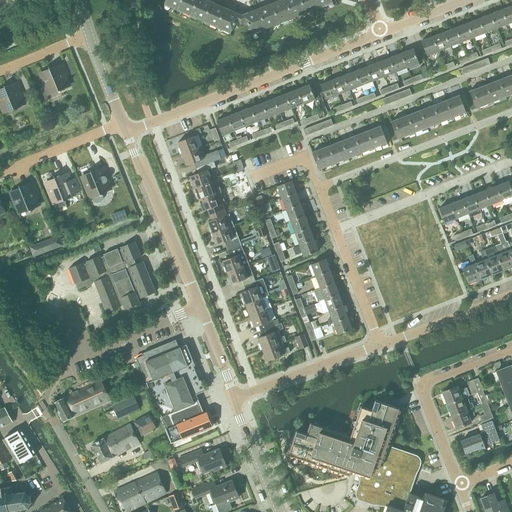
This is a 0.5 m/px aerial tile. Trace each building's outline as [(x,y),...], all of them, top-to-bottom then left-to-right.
[(177,10),(182,0),(165,0),(164,4),(177,10)] [(182,0),(177,10),(190,16),(197,0),(182,0)] [(204,22),(213,2),(207,0),(197,0),(190,16),(204,22)] [(279,23),(293,18),(285,0),(280,0),(272,3),(279,23)] [(285,0),(293,18),(307,13),(302,0),(285,0)] [(320,8),(316,0),(302,0),(307,13),(320,8)] [(217,28),(226,8),(213,2),(204,22),(217,28)] [(279,23),(272,3),(258,9),(266,29),(279,23)] [(508,23),(509,24),(511,22),(511,6),(503,9),(508,23)] [(217,28),(230,34),(234,25),(241,28),(241,15),(226,8),(217,28)] [(252,34),(266,29),(258,9),(241,15),(241,28),(248,25),(252,34)] [(497,27),(497,28),(509,24),(508,23),(503,9),(492,14),(497,27)] [(485,31),(486,33),(497,28),(497,27),(492,14),(480,18),(485,31)] [(480,18),(468,23),(473,36),(474,37),(486,33),(485,31),(480,18)] [(468,23),(456,28),(462,42),(474,37),(473,36),(468,23)] [(456,28),(445,32),(450,45),(451,46),(462,42),(456,28)] [(445,32),(433,37),(438,50),(439,51),(451,46),(450,45),(445,32)] [(433,37),(421,41),(427,56),(439,51),(438,50),(433,37)] [(402,55),(405,63),(407,68),(419,63),(414,50),(402,54),(402,55)] [(395,72),(395,73),(407,68),(405,63),(402,55),(402,54),(390,59),(395,72)] [(390,59),(378,63),(383,77),(395,73),(395,72),(390,59)] [(488,59),(461,69),(463,75),(490,65),(488,59)] [(68,75),(63,62),(51,68),(38,73),(47,95),(59,90),(60,91),(62,91),(61,89),(69,86),(65,76),(68,75)] [(378,63),(366,68),(371,81),(371,82),(383,77),(378,63)] [(366,68),(354,72),(359,85),(360,86),(371,82),(371,81),(366,68)] [(354,72),(343,77),(344,78),(349,90),(360,86),(359,85),(354,72)] [(511,83),(509,76),(496,81),(503,99),(511,95),(511,83)] [(343,77),(332,81),(337,93),(338,95),(349,90),(344,78),(343,77)] [(23,93),(18,81),(6,86),(1,88),(0,88),(0,105),(3,112),(14,108),(15,110),(17,109),(16,108),(24,105),(20,95),(23,93)] [(332,81),(321,85),(326,99),(338,95),(337,93),(332,81)] [(496,81),(483,86),(490,104),(503,99),(496,81)] [(309,85),(299,89),(298,90),(303,103),(304,104),(315,100),(309,85)] [(490,104),(483,86),(469,91),(476,109),(490,104)] [(408,89),(381,100),(384,106),(411,95),(408,89)] [(298,90),(287,94),(292,106),(292,108),(304,104),(303,103),(298,90)] [(287,94),(276,99),(281,112),(281,113),(292,108),(292,106),(287,94)] [(445,101),(452,118),(466,113),(459,96),(445,101)] [(276,99),(264,103),(270,117),(281,113),(281,112),(276,99)] [(445,101),(431,106),(438,124),(452,118),(445,101)] [(264,103),(253,108),(258,122),(270,117),(264,103)] [(431,106),(418,111),(424,129),(438,124),(431,106)] [(253,108),(241,112),(246,126),(253,124),(258,122),(253,108)] [(418,111),(404,117),(411,134),(424,129),(418,111)] [(241,112),(229,117),(235,131),(246,126),(241,112)] [(229,117),(217,122),(222,136),(235,131),(229,117)] [(404,117),(391,122),(397,139),(411,134),(404,117)] [(331,119),(304,129),(306,136),(334,125),(331,119)] [(380,126),(368,131),(374,148),(387,144),(380,126)] [(215,129),(209,131),(213,142),(219,140),(215,129)] [(368,131),(355,136),(361,153),(374,148),(368,131)] [(340,141),(347,159),(361,153),(355,136),(340,141)] [(178,143),(182,154),(198,148),(193,137),(178,143)] [(347,159),(340,141),(326,146),(333,164),(347,159)] [(326,146),(312,152),(319,169),(333,164),(326,146)] [(196,169),(214,162),(221,159),(218,150),(201,156),(198,148),(182,154),(187,166),(194,164),(196,169)] [(190,177),(195,189),(211,182),(206,170),(216,167),(214,162),(196,169),(198,174),(190,177)] [(114,189),(105,166),(80,176),(90,199),(93,197),(93,199),(94,199),(94,200),(95,201),(96,201),(97,201),(98,201),(100,201),(101,201),(103,199),(104,198),(104,196),(104,195),(103,194),(104,194),(104,193),(114,189)] [(78,195),(69,172),(44,182),(53,205),(56,204),(58,209),(67,205),(66,202),(66,201),(67,200),(68,199),(78,195)] [(246,176),(236,180),(237,184),(248,181),(246,176)] [(278,186),(282,197),(296,192),(292,181),(278,186)] [(511,189),(508,181),(497,185),(503,200),(511,196),(511,189)] [(43,204),(34,182),(9,192),(18,215),(43,204)] [(195,189),(199,199),(215,193),(211,182),(195,189)] [(497,185),(485,190),(490,203),(491,205),(503,200),(497,185)] [(485,190),(474,194),(479,209),(491,205),(490,203),(485,190)] [(215,193),(199,199),(204,211),(211,208),(213,214),(224,210),(224,209),(227,208),(221,191),(215,193)] [(282,197),(286,208),(300,203),(296,192),(282,197)] [(474,194),(462,199),(468,212),(468,213),(479,209),(474,194)] [(256,198),(260,207),(261,206),(265,205),(261,196),(256,198)] [(462,199),(451,203),(456,217),(456,218),(468,213),(468,212),(462,199)] [(286,208),(291,221),(305,216),(300,203),(286,208)] [(439,208),(445,222),(456,218),(456,217),(451,203),(439,208)] [(260,207),(263,216),(264,216),(268,214),(265,205),(260,207)] [(208,222),(212,234),(233,226),(228,214),(226,215),(224,210),(213,214),(215,219),(208,222)] [(511,219),(509,214),(500,218),(502,223),(511,219)] [(291,221),(295,233),(307,228),(309,227),(305,216),(291,221)] [(266,221),(269,230),(271,229),(274,228),(271,219),(266,221)] [(497,225),(495,220),(486,224),(488,229),(497,225)] [(488,229),(486,224),(477,227),(479,232),(488,229)] [(223,242),(227,251),(241,245),(233,226),(212,234),(217,245),(223,242)] [(264,227),(257,229),(260,238),(267,236),(264,227)] [(295,233),(300,244),(301,244),(314,239),(309,227),(307,228),(295,233)] [(269,230),(273,239),(274,238),(278,237),(274,228),(269,230)] [(473,234),(471,229),(462,233),(464,238),(473,234)] [(496,246),(499,254),(498,255),(504,271),(511,267),(511,258),(509,251),(510,250),(507,242),(506,242),(502,232),(497,234),(501,244),(496,246)] [(464,238),(462,233),(453,236),(455,241),(464,238)] [(304,256),(318,251),(314,239),(301,244),(300,244),(304,256)] [(465,240),(459,242),(461,249),(467,247),(465,240)] [(94,282),(106,311),(123,305),(125,309),(141,303),(139,298),(156,292),(144,261),(137,263),(135,260),(142,257),(136,241),(69,268),(75,284),(76,284),(78,289),(87,285),(88,287),(92,285),(91,283),(94,282)] [(274,244),(278,253),(279,252),(283,251),(279,242),(274,244)] [(223,261),(227,273),(248,265),(241,245),(227,251),(230,258),(223,261)] [(495,256),(487,259),(486,260),(492,275),(504,271),(498,255),(499,254),(496,246),(492,248),(495,256)] [(270,248),(260,251),(264,259),(273,256),(270,248)] [(469,284),(480,280),(474,264),(475,264),(472,255),(471,256),(469,250),(466,251),(471,265),(463,269),(462,266),(459,267),(465,283),(468,282),(469,284)] [(278,253),(281,262),(283,262),(286,260),(283,251),(278,253)] [(483,261),(475,264),(474,264),(480,280),(492,275),(486,260),(487,259),(484,251),(480,253),(483,261)] [(325,259),(311,264),(316,276),(330,270),(325,259)] [(241,281),(243,286),(254,281),(248,265),(227,273),(232,285),(241,281)] [(316,276),(320,287),(334,282),(330,270),(316,276)] [(292,275),(287,277),(290,286),(295,284),(292,275)] [(240,293),(245,304),(261,298),(261,299),(269,296),(262,279),(255,282),(254,281),(243,286),(245,291),(240,293)] [(320,287),(324,299),(338,294),(334,282),(320,287)] [(295,284),(290,286),(294,295),(295,295),(299,293),(295,284)] [(324,299),(329,310),(343,305),(338,294),(324,299)] [(245,304),(249,316),(265,310),(261,299),(261,298),(245,304)] [(301,298),(295,300),(299,309),(304,307),(301,298)] [(313,305),(304,308),(307,315),(316,312),(313,305)] [(334,323),(333,322),(347,317),(343,305),(329,310),(332,318),(328,319),(330,324),(334,323)] [(304,307),(299,309),(302,318),(308,316),(307,315),(304,308),(304,307)] [(261,325),(263,330),(275,326),(273,320),(270,321),(265,310),(249,316),(254,328),(261,325)] [(338,334),(352,328),(347,317),(333,322),(334,323),(338,334)] [(316,320),(310,323),(312,329),(319,326),(316,320)] [(258,338),(262,350),(284,342),(285,341),(283,336),(280,338),(277,331),(282,329),(280,324),(275,326),(263,330),(265,335),(258,338)] [(299,336),(300,340),(303,348),(309,346),(304,334),(303,334),(299,336)] [(143,355),(136,358),(137,361),(158,410),(159,409),(162,416),(161,417),(171,444),(183,439),(213,427),(206,411),(203,413),(196,395),(205,390),(201,380),(199,381),(193,366),(195,365),(187,344),(179,348),(176,340),(142,354),(143,355)] [(284,342),(262,350),(267,362),(288,353),(284,342)] [(511,364),(497,371),(511,410),(511,364)] [(478,379),(468,383),(472,395),(477,393),(482,391),(483,391),(478,379)] [(111,399),(102,380),(65,397),(75,415),(111,399)] [(458,386),(443,392),(447,404),(462,398),(458,386)] [(482,391),(477,393),(481,405),(487,402),(483,391),(482,391)] [(133,396),(119,402),(113,405),(119,418),(139,409),(133,396)] [(75,415),(65,397),(54,402),(64,421),(75,415)] [(452,416),(467,410),(462,398),(447,404),(452,416)] [(350,436),(310,423),(306,434),(296,430),(288,455),(350,476),(351,472),(363,476),(357,495),(361,500),(369,503),(370,500),(387,506),(385,511),(442,511),(445,506),(442,505),(444,499),(425,493),(423,499),(417,497),(418,496),(409,493),(419,465),(419,462),(417,457),(386,446),(399,408),(375,400),(372,410),(360,406),(350,436)] [(485,415),(482,416),(480,417),(482,422),(493,418),(493,417),(487,402),(481,405),(485,415)] [(0,427),(12,421),(9,414),(9,413),(6,407),(3,409),(0,403),(0,427)] [(472,422),(467,410),(452,416),(456,428),(472,422)] [(149,414),(133,423),(141,437),(157,428),(149,414)] [(484,433),(461,441),(466,453),(484,446),(482,443),(487,441),(488,444),(499,440),(492,421),(481,425),(484,433)] [(130,425),(104,438),(114,457),(132,448),(140,444),(130,425)] [(21,429),(3,439),(18,464),(19,464),(20,466),(26,463),(25,461),(36,454),(21,429)] [(151,450),(143,454),(145,459),(170,447),(166,436),(149,445),(151,450)] [(104,438),(92,444),(102,464),(114,457),(104,438)] [(9,461),(0,444),(0,466),(1,470),(8,467),(6,463),(9,461)] [(201,450),(180,458),(183,468),(197,462),(202,473),(213,469),(214,471),(226,467),(219,450),(203,456),(201,450)] [(16,469),(9,473),(8,473),(12,481),(21,479),(16,469)] [(157,473),(115,491),(124,511),(127,511),(166,495),(157,473)] [(214,481),(192,490),(196,499),(210,494),(214,503),(216,504),(219,511),(227,511),(231,510),(233,507),(230,502),(239,498),(232,481),(216,488),(214,481)] [(0,511),(9,511),(15,510),(15,511),(17,511),(16,510),(21,509),(21,511),(22,511),(22,509),(27,508),(28,510),(29,509),(28,508),(31,503),(33,504),(34,503),(31,502),(30,497),(32,495),(31,494),(30,495),(26,492),(27,490),(26,490),(25,492),(20,492),(19,491),(18,491),(18,492),(14,493),(13,486),(0,488),(0,511)] [(494,493),(480,498),(486,511),(492,511),(493,511),(492,511),(506,511),(505,507),(500,509),(494,493)] [(178,494),(170,497),(174,511),(184,507),(178,494)] [(72,511),(63,498),(51,505),(55,511),(72,511)]
